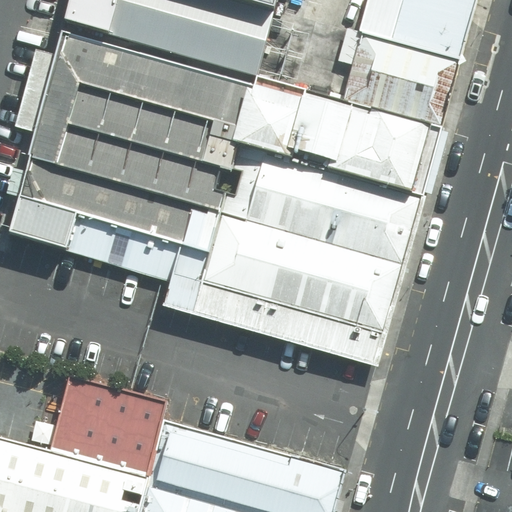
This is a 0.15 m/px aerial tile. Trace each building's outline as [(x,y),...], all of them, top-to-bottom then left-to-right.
[(274,11),(232,0),(69,0),(63,28),(257,81),(263,53),(274,11)] [(232,0),(274,11),(277,0),(232,0)] [(371,0),(361,37),(459,64),(476,0),(371,0)] [(257,81),(63,28),(27,158),(30,159),(221,215),(239,148),(257,81)] [(343,104),(441,130),(459,64),(361,37),(349,34),(341,63),(354,66),(343,104)] [(239,148),(423,199),(441,130),(343,104),(257,81),(239,148)] [(221,215),(404,265),(423,199),(239,148),(221,215)] [(193,317),(221,215),(30,159),(10,233),(168,275),(160,307),(193,317)] [(193,317),(376,367),(404,265),(221,215),(193,317)] [(48,447),(148,475),(169,400),(69,373),(48,447)] [(137,511),(328,511),(341,469),(164,418),(148,475),(137,511)] [(0,511),(137,511),(148,475),(48,447),(0,434),(0,511)]
